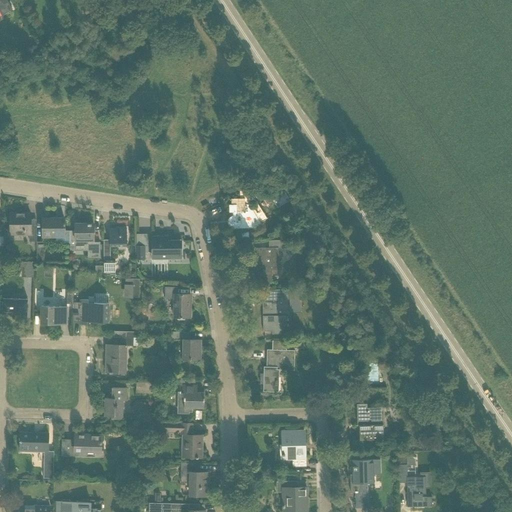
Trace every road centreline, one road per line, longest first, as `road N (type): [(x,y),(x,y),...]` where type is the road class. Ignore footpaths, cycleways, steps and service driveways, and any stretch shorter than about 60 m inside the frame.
road 1 (primary): [(511,433),(223,0)]
road 2 (residential): [(231,413),(199,222),(174,207),(0,184)]
road 3 (residential): [(1,416),(82,414),(88,376),(81,341),(0,349)]
road 4 (residential): [(324,511),(321,414),(231,413)]
